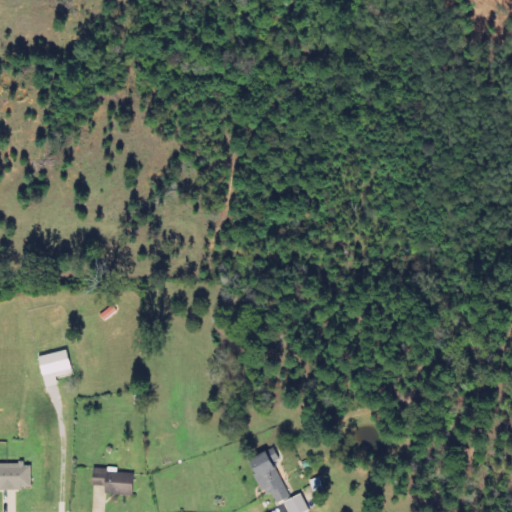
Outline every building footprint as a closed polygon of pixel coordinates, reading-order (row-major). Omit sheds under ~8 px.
[(40,357),(47,388),(59,385),(58,378),(74,374),(69,350),(40,357)] [(272,506),(291,498),(276,462),(281,460),(276,449),(252,459),(272,506)] [(0,490),(32,489),(32,464),(0,464),(0,490)] [(135,474),(118,473),(118,469),(94,468),(94,486),(106,487),(106,494),(134,495),(135,474)] [(285,502),(289,511),(308,511),(311,511),(302,494),(285,502)]
